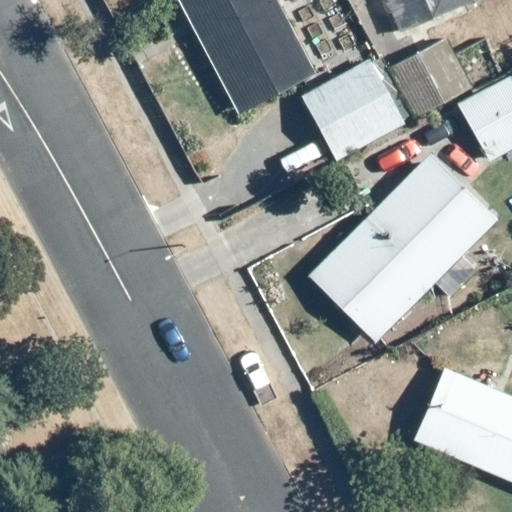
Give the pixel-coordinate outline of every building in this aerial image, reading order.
[(176,0),(234,111),(313,70),(276,0),(176,0)] [(383,0),(395,31),(472,0),(383,0)] [(378,69),(406,118),(471,83),(444,33),(378,69)] [(370,55),(299,94),(334,158),(406,118),(378,69),(377,69),(370,55)] [(511,146),(511,71),(455,104),(488,161),(511,146)] [(373,340),(431,282),(447,298),(476,269),(460,252),(496,216),(464,184),(430,151),(307,275),(373,340)] [(511,394),(442,366),(412,439),(511,479),(511,394)]
